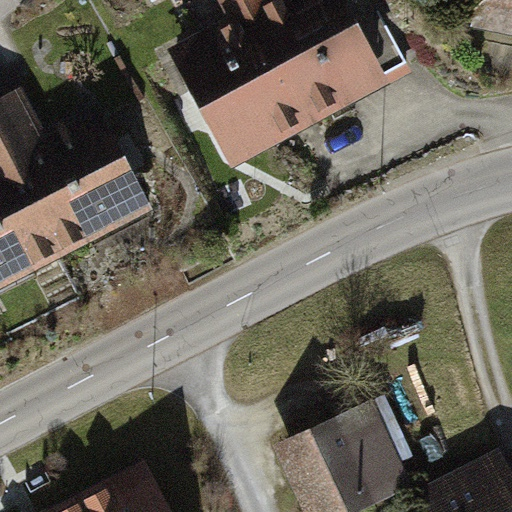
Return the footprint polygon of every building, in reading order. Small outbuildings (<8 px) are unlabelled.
[(350,0),(280,0),(184,56),(241,154),(390,67),(350,0)] [(511,0),(495,0),(492,15),(511,20),(511,0)] [(0,283),(149,207),(97,106),(46,132),(25,90),(0,103),(0,283)] [(375,398),(276,437),(305,511),(361,511),(412,492),(375,398)] [(438,511),(511,511),(511,455),(508,448),(427,487),(438,511)] [(172,511),(143,456),(36,511),(172,511)]
